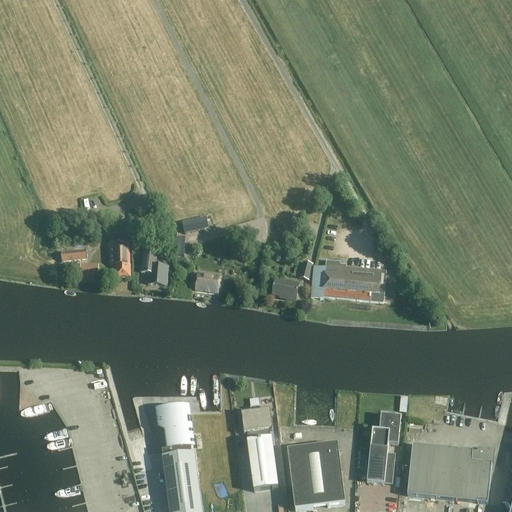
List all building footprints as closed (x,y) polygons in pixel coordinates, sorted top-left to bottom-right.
[(182,224),(184,235),(198,231),(197,227),(207,225),(205,218),(182,224)] [(129,241),(109,242),(110,268),(115,268),(115,278),(131,278),(130,266),(129,241)] [(144,251),(141,273),(149,274),(148,287),(166,288),(169,269),(156,267),(157,253),(144,251)] [(86,252),(61,254),(62,263),(87,261),(86,252)] [(309,282),(313,265),(302,263),(298,279),(309,282)] [(325,269),(313,268),(311,300),(323,301),(323,299),(383,306),(387,273),(340,268),(340,264),(326,263),(325,269)] [(99,267),(80,266),(80,284),(98,285),(99,267)] [(197,274),(195,292),(218,294),(220,277),(197,274)] [(275,282),(272,296),(285,299),(285,301),(296,303),(299,286),(283,282),(283,284),(275,282)] [(168,511),(201,511),(194,454),(192,455),(191,449),(195,449),(189,407),(156,411),(158,426),(156,427),(159,453),(162,453),(163,458),(161,459),(168,511)] [(271,440),(269,431),(272,430),(270,411),(260,412),(260,409),(249,410),(250,413),(241,415),(244,434),(247,434),(248,443),(247,443),(254,493),(278,490),(271,440)] [(381,417),(379,432),(372,432),(367,484),(392,487),(395,457),(387,456),(388,446),(398,447),(401,419),(395,418),(395,415),(387,414),(387,417),(381,417)] [(294,511),(299,511),(345,506),(338,446),(287,453),(294,511)] [(493,455),(412,447),(407,498),(487,506),(493,455)]
